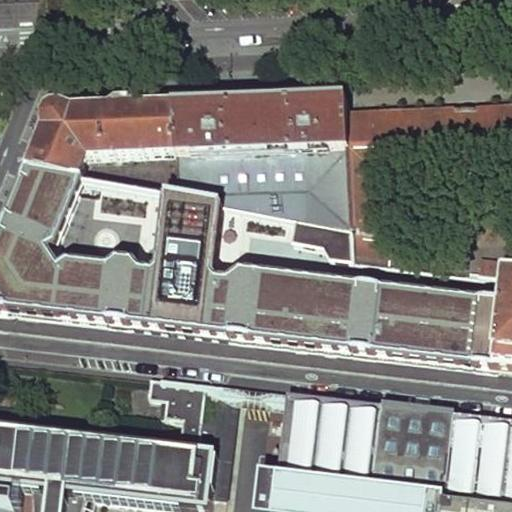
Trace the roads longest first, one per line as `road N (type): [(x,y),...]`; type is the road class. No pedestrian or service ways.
road 1 (residential): [(0,167),(55,37),(511,14)]
road 2 (residential): [(511,400),(0,338)]
